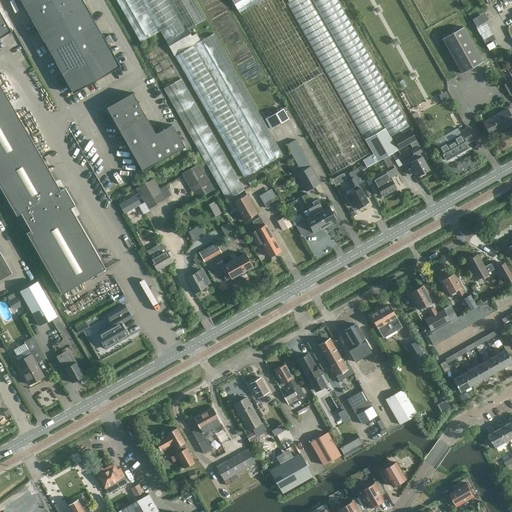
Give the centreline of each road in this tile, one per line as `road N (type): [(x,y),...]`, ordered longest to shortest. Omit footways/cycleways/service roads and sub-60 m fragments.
road 1 (tertiary): [(0,453),(194,344)]
road 2 (residential): [(444,204),(464,239),(327,317)]
road 3 (residential): [(394,511),(456,422),(511,391)]
road 4 (residential): [(327,317),(215,377),(194,344)]
road 5 (tertiary): [(307,281),(444,204)]
road 6 (unknown): [(327,317),(388,432)]
road 7 (tertiary): [(194,344),(307,281)]
